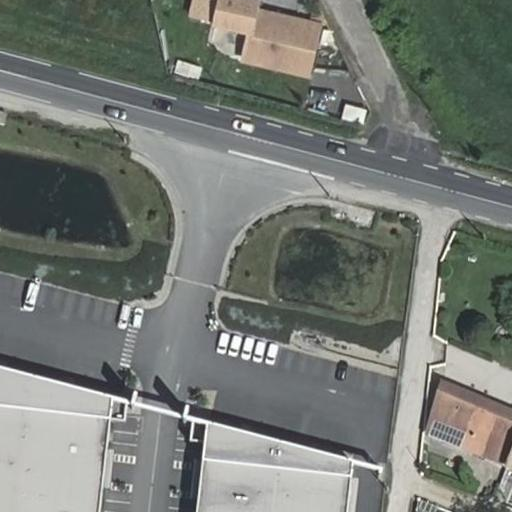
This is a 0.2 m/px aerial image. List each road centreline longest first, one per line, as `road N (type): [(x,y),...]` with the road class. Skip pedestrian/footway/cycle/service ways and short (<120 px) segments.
road 1 (primary): [(0,72),(403,178)]
road 2 (unclassified): [(403,178),(410,154),(400,115),(345,0)]
